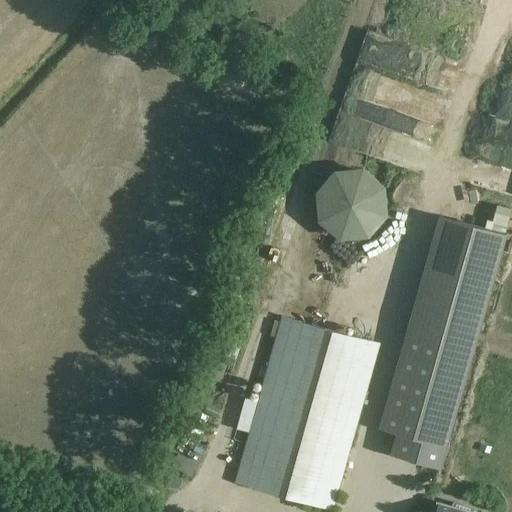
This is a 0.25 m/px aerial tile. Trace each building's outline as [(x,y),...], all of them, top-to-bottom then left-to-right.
[(507,168),(511,145),(511,112),(477,105),(470,138),(487,142),(483,163),(507,168)] [(352,168),(347,169),(341,170),(336,172),(333,174),(330,176),(328,178),(325,181),(323,184),(321,187),(320,190),(318,194),(318,197),(317,201),(317,204),(317,207),(318,211),(319,215),(321,219),(323,224),(326,227),(329,230),(332,233),(336,235),(341,237),(347,239),(353,239),(358,239),(363,237),(367,236),(372,233),(375,230),(378,227),(381,225),(383,221),(385,216),(387,212),(387,208),(388,203),(387,199),(386,194),(385,190),(383,186),(379,180),(375,177),(372,174),(369,172),(365,171),(361,169),(356,169),(352,168)] [(490,217),(494,203),(481,200),(477,214),(490,217)] [(441,215),(380,428),(398,433),(392,455),(440,468),(507,234),(441,215)] [(283,316),(236,482),(333,509),(379,343),(283,316)] [(163,456),(180,464),(187,450),(170,442),(163,456)] [(438,503),(435,511),(471,511),(473,508),(454,502),(452,507),(438,503)]
